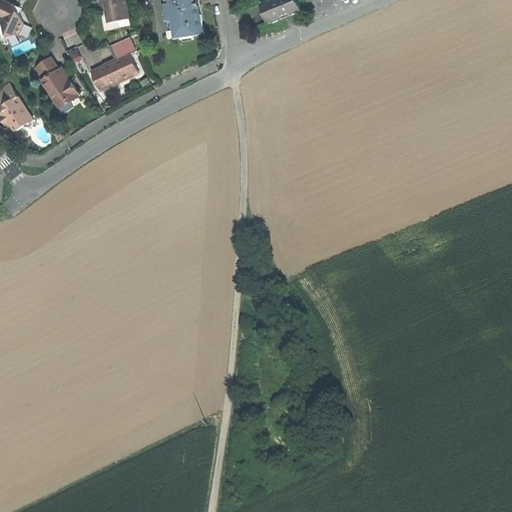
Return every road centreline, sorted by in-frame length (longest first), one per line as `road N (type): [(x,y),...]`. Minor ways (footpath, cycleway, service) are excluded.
road 1 (track): [(213,509),(333,459),(337,450),(326,320),(241,226)]
road 2 (track): [(233,69),(245,180),(225,412)]
road 3 (residential): [(29,192),(233,69)]
road 4 (track): [(20,511),(225,412)]
road 5 (residential): [(233,69),(384,0)]
